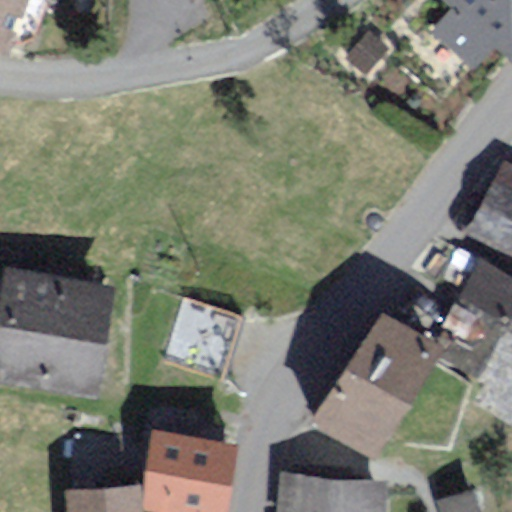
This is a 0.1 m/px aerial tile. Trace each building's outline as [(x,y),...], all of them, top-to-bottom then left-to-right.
[(0,0),(0,37),(6,40),(21,0),(0,0)] [(511,0),(464,0),(444,26),(475,50),(499,19),(511,28),(511,0)] [(511,168),(510,167),(476,230),(511,249),(511,168)] [(479,387),(511,405),(511,278),(486,264),(465,303),(442,345),(488,369),(479,387)] [(107,280),(13,265),(0,340),(0,366),(90,381),(107,280)] [(438,338),(387,307),(328,404),(379,435),(438,338)] [(229,436),(162,425),(150,497),(217,508),(229,436)] [(378,511),(380,478),(294,476),(292,511),(378,511)] [(75,511),(138,511),(135,479),(73,486),(75,511)] [(477,511),(469,491),(442,502),(445,511),(477,511)]
